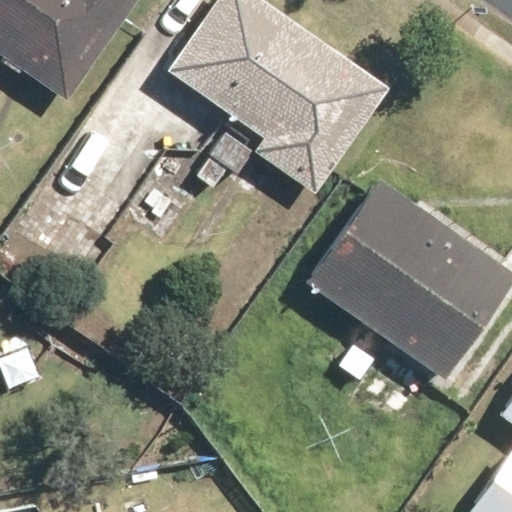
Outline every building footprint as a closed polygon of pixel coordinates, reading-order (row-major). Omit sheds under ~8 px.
[(0,0),(0,50),(69,95),(130,0),(0,0)] [(389,90),(250,0),(218,0),(169,67),(232,114),(204,152),(237,176),(253,155),(310,197),(389,90)] [(118,214),(57,170),(14,230),(74,274),(118,214)] [(511,286),(511,276),(378,182),(301,289),(352,325),(326,363),(353,381),(381,341),(443,385),(511,286)] [(466,511),(511,511),(511,390),(499,410),(511,418),(511,450),(509,449),(466,511)]
